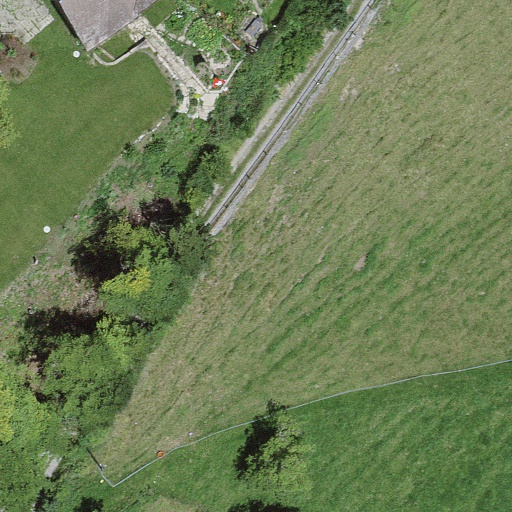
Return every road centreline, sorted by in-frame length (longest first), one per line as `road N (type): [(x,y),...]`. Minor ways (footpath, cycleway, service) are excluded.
road 1 (track): [(352,0),(160,281),(25,511)]
road 2 (track): [(0,237),(160,281)]
